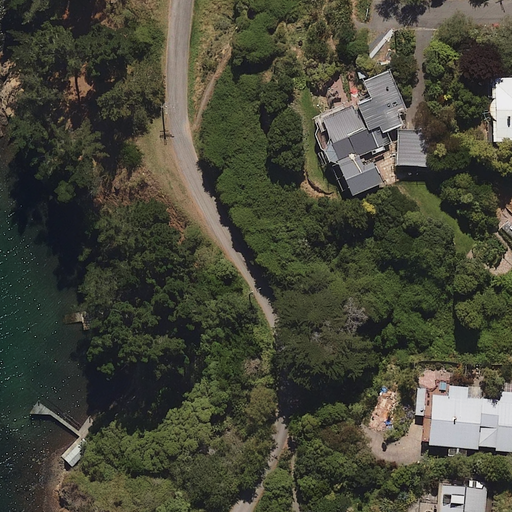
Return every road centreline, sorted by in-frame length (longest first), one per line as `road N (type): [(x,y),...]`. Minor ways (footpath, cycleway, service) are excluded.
road 1 (residential): [(183,0),(182,134),(195,172),(275,312),(284,362),(284,404),(242,511)]
road 2 (residential): [(511,10),(386,11)]
